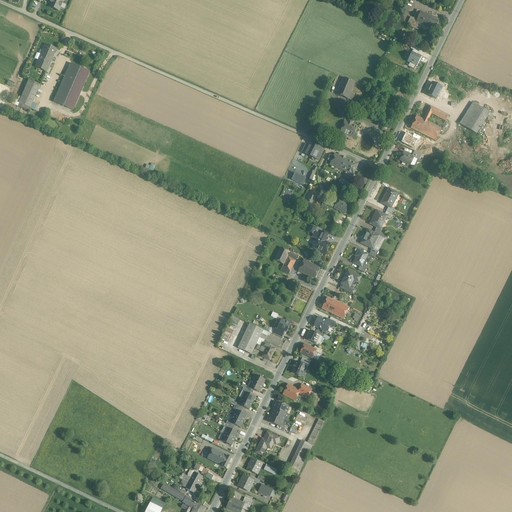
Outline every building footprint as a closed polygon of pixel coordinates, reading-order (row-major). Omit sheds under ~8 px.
[(64,0),(50,0),(50,2),(49,7),(59,11),(64,0)] [(434,18),(420,12),(417,18),(416,22),(421,24),(420,25),(417,31),(416,34),(422,37),(428,25),(430,27),(429,28),(435,31),(439,21),(436,19),(437,18),(435,17),(434,18)] [(412,21),(420,25),(421,24),(416,22),(417,18),(414,16),(412,21)] [(404,23),(397,19),(392,29),(399,33),(404,23)] [(420,25),(412,21),(410,20),(407,26),(417,31),(420,25)] [(52,61),(57,49),(45,44),(40,56),(52,61)] [(422,57),(412,52),(407,62),(417,67),(422,57)] [(46,72),(52,61),(40,56),(35,67),(46,72)] [(54,102),(73,111),(89,72),(70,63),(54,102)] [(355,83),(343,78),(336,94),(348,99),(351,92),(355,83)] [(30,109),(40,85),(29,81),(19,104),(30,109)] [(490,113),(473,102),(459,124),(475,133),(476,134),(490,113)] [(448,115),(430,106),(423,120),(426,121),(427,122),(431,113),(445,121),(448,115)] [(423,120),(416,116),(411,128),(420,133),(426,121),(423,120)] [(359,127),(346,121),(341,132),(354,137),(359,127)] [(427,122),(426,121),(420,133),(436,141),(441,129),(427,122)] [(502,135),(507,126),(503,124),(498,133),(502,135)] [(475,133),(469,130),(465,137),(470,140),(475,133)] [(469,143),(468,143),(473,146),(478,137),(476,135),(476,134),(475,133),(470,140),(469,143)] [(305,144),(301,153),(305,155),(305,154),(309,146),(310,146),(305,144)] [(314,149),(309,146),(305,154),(318,161),(324,150),(318,147),(316,146),(314,149)] [(422,154),(414,151),(412,156),(414,157),(413,158),(419,160),(422,154)] [(412,156),(403,153),(400,160),(402,161),(402,162),(406,164),(406,163),(410,165),(413,158),(414,157),(412,156)] [(343,161),(340,160),(341,159),(339,158),(336,164),(331,162),(330,165),(353,174),(358,164),(345,158),(344,161),(343,161)] [(294,173),(290,183),(302,188),(306,178),(294,173)] [(354,189),(340,181),(338,185),(352,193),(354,189)] [(397,193),(388,189),(381,203),(388,207),(390,208),(390,207),(397,193)] [(310,190),(304,202),(306,203),(304,206),(309,208),(317,193),(310,190)] [(344,198),(338,195),(336,199),(338,201),(334,209),(340,212),(339,212),(344,215),(346,211),(350,202),(343,198),(344,198)] [(384,214),(377,210),(370,224),(377,227),(380,229),(386,217),(387,215),(384,214)] [(374,234),(367,230),(364,237),(365,238),(362,244),(371,249),(373,250),(374,249),(380,237),(374,234)] [(375,230),(374,234),(380,237),(384,239),(386,236),(381,233),(375,230)] [(321,235),(314,232),(313,234),(312,236),(315,238),(315,237),(318,239),(313,249),(325,254),(330,244),(323,241),(325,237),(320,235),(321,235)] [(290,252),(281,247),(274,260),(284,265),(288,257),(290,252)] [(368,254),(358,250),(356,254),(358,254),(353,263),(360,266),(361,267),(365,269),(366,266),(363,264),(368,254)] [(298,256),(290,252),(288,257),(296,261),(298,256)] [(296,261),(288,257),(284,265),(282,267),(290,271),(296,261)] [(305,260),(298,271),(304,274),(311,263),(305,260)] [(321,269),(311,263),(304,274),(314,280),(321,269)] [(360,278),(348,271),(341,284),(342,284),(349,288),(353,280),(358,282),(360,278)] [(337,302),(327,297),(322,309),(331,313),(337,302)] [(337,302),(331,313),(343,319),(349,308),(337,302)] [(326,321),(318,318),(317,319),(316,319),(315,321),(316,322),(314,326),(326,331),(327,328),(327,327),(328,324),(329,323),(326,321)] [(280,324),(279,327),(278,326),(277,330),(283,333),(284,331),(286,332),(290,323),(285,321),(285,322),(281,320),(280,324)] [(263,330),(249,324),(238,348),(252,355),(257,344),(260,338),(263,330)] [(229,342),(235,328),(229,326),(223,339),(229,342)] [(315,333),(310,331),(306,338),(316,343),(319,336),(320,336),(315,333)] [(257,344),(262,347),(264,343),(265,340),(260,338),(257,344)] [(264,343),(262,347),(263,347),(261,351),(264,353),(262,357),(270,361),(275,349),(269,346),(264,343)] [(313,349),(304,344),(302,349),(301,349),(300,350),(301,351),(300,352),(312,358),(315,352),(316,350),(313,349)] [(323,350),(315,346),(313,349),(316,350),(315,352),(321,354),(323,350)] [(296,361),(291,372),(301,377),(306,366),(308,367),(311,361),(302,358),(300,363),(296,361)] [(260,377),(255,375),(252,381),(262,386),(265,380),(260,377)] [(262,386),(252,381),(249,387),(254,390),(259,392),(262,386)] [(308,388),(302,384),(299,390),(300,391),(298,393),(304,396),(308,388)] [(299,390),(288,385),(283,395),(288,397),(290,399),(290,398),(295,400),(298,393),(300,391),(299,390)] [(250,395),(245,392),(242,398),(252,403),(255,397),(250,395)] [(252,403),(242,398),(239,404),(239,405),(244,407),(249,410),(252,403)] [(276,402),(275,402),(273,408),(274,409),(274,408),(286,413),(288,407),(281,404),(276,402)] [(286,413),(274,408),(274,409),(271,416),(283,421),(286,413)] [(241,413),(236,410),(233,416),(243,421),(246,415),(241,413)] [(283,421),(271,416),(270,415),(267,421),(277,425),(280,427),(280,426),(283,421)] [(243,421),(233,416),(230,422),(230,423),(235,425),(240,428),(243,421)] [(232,431),(227,428),(224,434),(234,439),(237,433),(232,431)] [(279,438),(267,432),(263,439),(273,444),(273,443),(275,444),(276,444),(279,438)] [(234,439),(224,434),(221,441),(231,445),(234,439)] [(262,441),(261,441),(255,452),(263,456),(267,446),(271,448),(273,444),(263,439),(262,441)] [(307,443),(302,440),(297,451),(307,456),(312,446),(307,443)] [(213,448),(208,459),(215,463),(220,452),(213,448)] [(307,456),(297,451),(289,467),(292,468),(299,472),(307,456)] [(228,456),(220,452),(215,463),(222,466),(226,468),(232,458),(228,456)] [(261,464),(252,459),(250,463),(247,469),(252,471),(252,472),(256,474),(261,464)] [(277,470),(266,465),(264,470),(275,475),(277,470)] [(202,477),(190,470),(187,476),(185,475),(182,480),(185,481),(189,484),(190,482),(198,486),(202,477)] [(250,479),(244,476),(238,486),(249,491),(253,482),(254,481),(250,479)] [(198,486),(190,482),(189,484),(185,481),(182,480),(181,482),(184,484),(182,486),(186,488),(186,489),(194,493),(198,486)] [(186,497),(164,483),(161,489),(183,502),(186,497)] [(272,490),(262,485),(259,491),(269,496),(272,490)] [(192,500),(186,496),(186,497),(183,502),(182,502),(191,509),(193,509),(196,503),(191,500),(192,500)] [(252,500),(245,497),(243,503),(244,503),(244,504),(250,506),(252,500)] [(152,498),(145,511),(160,511),(164,504),(152,498)] [(243,503),(231,498),(226,509),(234,511),(240,511),(244,504),(244,503),(243,503)] [(204,511),(206,508),(196,503),(193,509),(191,511),(204,511)]
